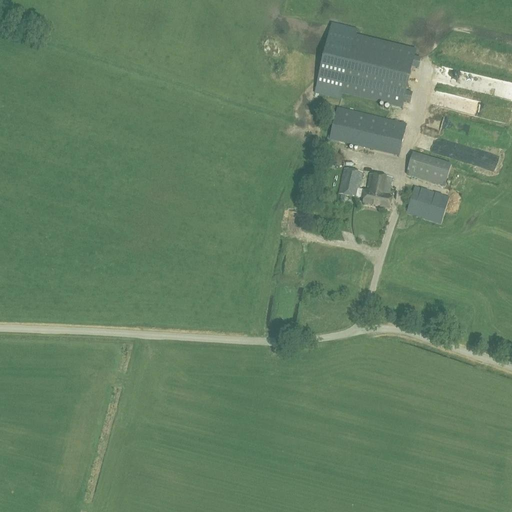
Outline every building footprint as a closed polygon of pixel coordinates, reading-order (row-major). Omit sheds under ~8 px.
[(415,52),(355,37),(341,93),(402,108),(404,100),(411,102),(413,94),(406,92),(412,68),(418,69),(420,59),(414,58),(415,52)] [(485,77),(482,95),(500,97),(502,79),(485,77)] [(332,143),(402,152),(406,120),(346,112),(346,119),(342,119),(341,125),(334,124),(332,143)] [(449,143),(445,154),(454,157),(456,153),(461,155),(463,149),(449,143)] [(406,175),(445,187),(452,165),(413,153),(406,175)] [(389,210),(392,199),(389,198),(392,179),(369,175),(367,192),(359,191),(363,173),(344,169),(339,195),(357,199),(358,198),(364,199),(363,204),(389,210)] [(414,200),(410,216),(443,225),(451,198),(420,189),(416,201),(414,200)]
